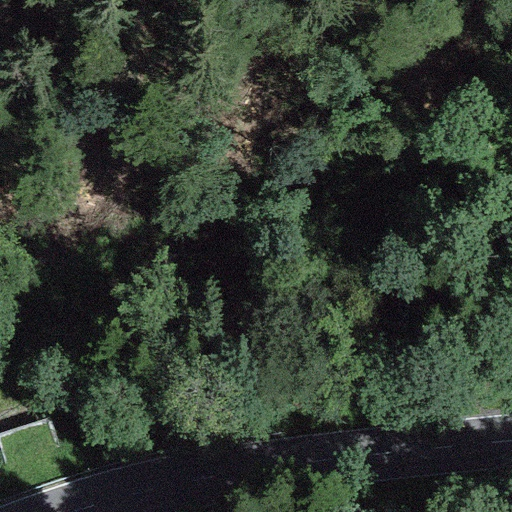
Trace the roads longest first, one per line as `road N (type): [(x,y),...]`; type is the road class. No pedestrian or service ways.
road 1 (track): [(0,382),(126,273),(212,228),(380,181),(438,145),(511,76)]
road 2 (tertiary): [(79,511),(202,478),(511,439)]
